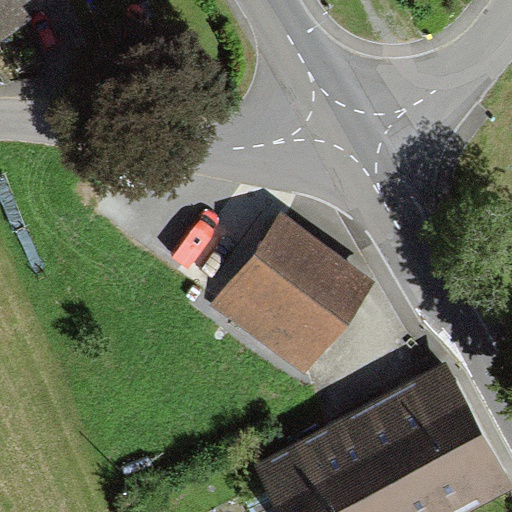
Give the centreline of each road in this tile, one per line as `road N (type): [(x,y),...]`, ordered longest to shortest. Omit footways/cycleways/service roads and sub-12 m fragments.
road 1 (residential): [(341,141),(205,147),(0,121)]
road 2 (tertiary): [(341,141),(511,407)]
road 3 (residential): [(341,141),(440,93),(511,18)]
road 4 (tertiary): [(259,0),(341,141)]
